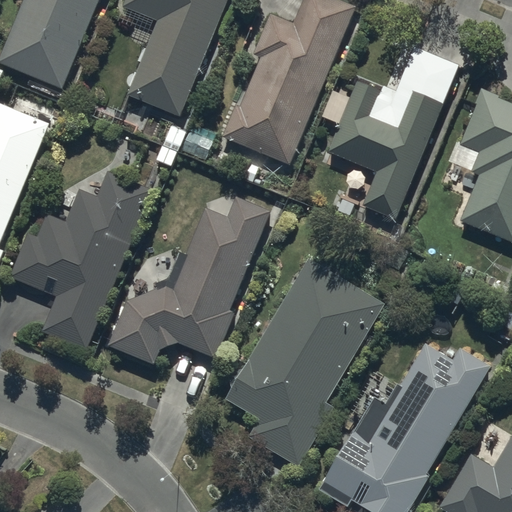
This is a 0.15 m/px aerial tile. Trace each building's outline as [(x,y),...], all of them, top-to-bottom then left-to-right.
[(0,61),(62,87),(97,0),(22,0),(0,54),(0,61)] [(182,115),(227,0),(130,0),(127,7),(160,20),(131,94),(182,115)] [(291,164),(354,7),(336,0),(303,0),(295,22),(270,12),(253,54),(261,58),(243,104),(237,102),(223,136),(291,164)] [(396,216),(459,61),(413,43),(395,89),(359,75),(351,95),(333,87),(322,115),(341,123),(330,150),(377,169),(364,203),(396,216)] [(511,239),(511,102),(480,89),(458,141),(478,149),(463,184),(473,188),(461,218),(511,239)] [(0,250),(0,240),(47,123),(0,104),(0,255),(2,251),(0,250)] [(127,109),(120,125),(159,143),(166,127),(127,109)] [(218,131),(194,121),(182,148),(206,159),(218,131)] [(187,130),(172,123),(156,156),(171,163),(187,130)] [(235,175),(253,182),(259,166),(241,159),(235,175)] [(86,348),(149,188),(105,170),(95,195),(80,189),(67,223),(45,214),(36,236),(27,232),(8,278),(56,297),(43,331),(86,348)] [(179,250),(168,276),(153,282),(156,290),(124,300),(107,346),(154,363),(160,348),(175,343),(214,359),(233,314),(228,312),(270,210),(234,196),(206,206),(186,253),(179,250)] [(384,301),(308,257),(225,398),(259,418),(247,437),(297,466),(332,407),(324,402),(384,301)] [(511,308),(505,304),(496,320),(511,329),(511,308)] [(348,507),(352,500),(373,511),(409,511),(431,476),(426,473),(489,364),(458,346),(451,357),(426,342),(401,386),(395,383),(383,403),(373,397),(319,490),(348,507)] [(511,511),(511,440),(496,468),(472,454),(440,507),(449,511),(511,511)]
